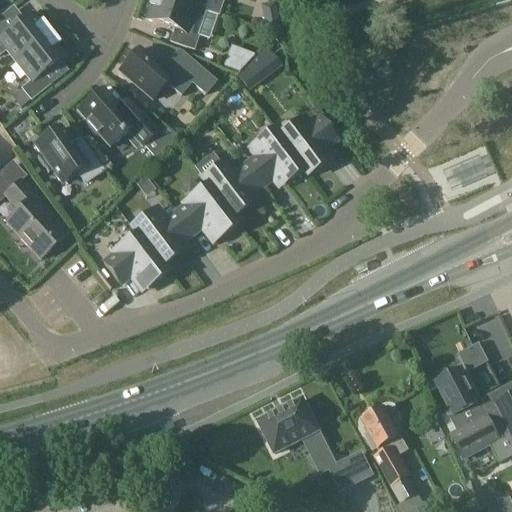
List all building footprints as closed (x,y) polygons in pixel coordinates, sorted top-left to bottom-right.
[(151,10),(147,22),(174,32),(170,44),(193,52),(206,14),(195,10),(164,0),(151,0),(149,9),(151,10)] [(164,0),(195,10),(206,14),(210,0),(164,0)] [(0,58),(7,53),(15,64),(50,36),(41,26),(39,27),(31,17),(24,23),(23,23),(8,35),(0,25),(0,58)] [(277,19),(263,21),(265,34),(279,31),(277,19)] [(50,36),(15,64),(31,84),(21,92),(30,104),(50,88),(49,87),(41,77),(59,63),(64,59),(56,48),(58,47),(50,36)] [(119,74),(152,102),(166,86),(180,98),(191,85),(205,97),(216,84),(197,68),(186,80),(168,65),(162,71),(138,51),(134,56),(132,55),(122,67),(123,69),(119,74)] [(260,86),(247,70),(237,80),(248,94),(260,86)] [(118,111),(102,93),(78,114),(87,125),(85,126),(96,139),(98,137),(110,150),(133,130),(146,146),(157,136),(127,103),(118,111)] [(302,121),(278,139),(302,173),(307,180),(326,165),(321,159),(327,154),(325,151),(335,143),(320,123),(309,131),(302,121)] [(43,142),(35,148),(41,158),(37,161),(48,177),(52,174),(61,187),(77,175),(84,186),(97,177),(99,180),(105,175),(80,139),(79,139),(82,143),(72,149),(60,131),(48,139),(48,138),(42,141),(43,142)] [(165,131),(162,134),(172,146),(177,140),(165,131)] [(256,161),(246,169),(261,189),(271,182),(274,185),(280,180),(285,186),(302,173),(278,139),(273,133),(248,152),(256,161)] [(226,163),(201,182),(206,189),(233,221),(250,208),(245,201),(261,189),(246,169),(236,176),(226,163)] [(15,167),(0,180),(0,190),(5,197),(5,198),(21,184),(26,179),(15,167)] [(18,212),(5,224),(40,262),(67,237),(33,200),(34,198),(21,184),(5,198),(18,212)] [(185,210),(175,217),(191,238),(201,230),(208,240),(214,235),(219,241),(237,227),(233,221),(206,189),(182,207),(185,210)] [(156,212),(131,231),(135,237),(162,269),(179,256),(175,250),(191,238),(175,217),(165,225),(156,212)] [(114,258),(104,266),(119,287),(130,279),(137,288),(143,284),(148,290),(167,276),(162,269),(135,237),(112,255),(114,258)] [(206,245),(195,259),(207,269),(218,256),(206,245)] [(461,372),(435,386),(453,418),(449,421),(457,436),(487,419),(499,442),(510,436),(511,440),(511,399),(496,408),(492,401),(480,408),(461,372)] [(276,415),(258,424),(274,456),(302,442),(305,448),(321,440),(302,402),(284,411),(276,415)] [(383,410),(361,423),(367,435),(363,438),(373,455),(377,452),(379,456),(373,460),(380,473),(391,491),(400,507),(402,506),(416,498),(417,497),(407,481),(410,479),(399,458),(408,453),(399,438),(392,425),(395,423),(396,418),(391,410),(387,409),(384,411),(383,410)] [(487,419),(457,436),(451,439),(464,461),(490,447),(500,466),(511,459),(511,440),(510,436),(499,442),(487,419)] [(372,478),(361,456),(329,472),(340,494),(372,478)] [(465,487),(471,500),(484,495),(478,481),(465,487)]
